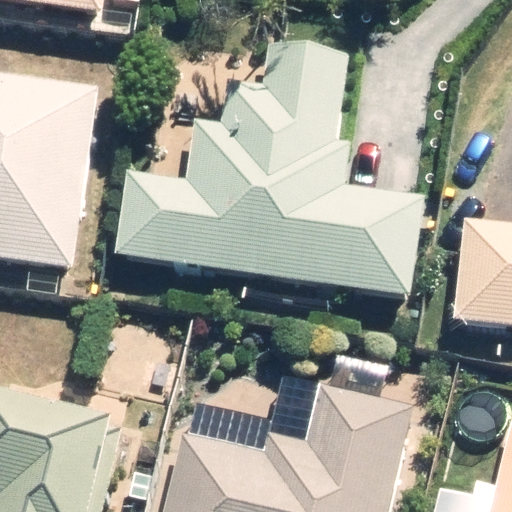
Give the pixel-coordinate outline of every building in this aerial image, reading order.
[(0,0),(0,6),(115,18),(116,6),(148,9),(148,0),(0,0)] [(196,188),(137,180),(126,262),(423,303),(437,203),(351,191),(357,151),(343,149),(354,65),(275,54),(269,103),(234,98),(229,135),(203,131),(196,188)] [(0,265),(80,278),(108,96),(0,79),(0,265)] [(511,233),(474,230),(463,329),(511,334),(511,233)] [(190,446),(174,511),(399,511),(422,411),(326,389),(322,406),(258,391),(248,435),(206,425),(201,448),(190,446)] [(0,404),(0,511),(110,511),(128,432),(0,404)] [(511,511),(511,420),(491,503),(450,492),(444,511),(511,511)]
